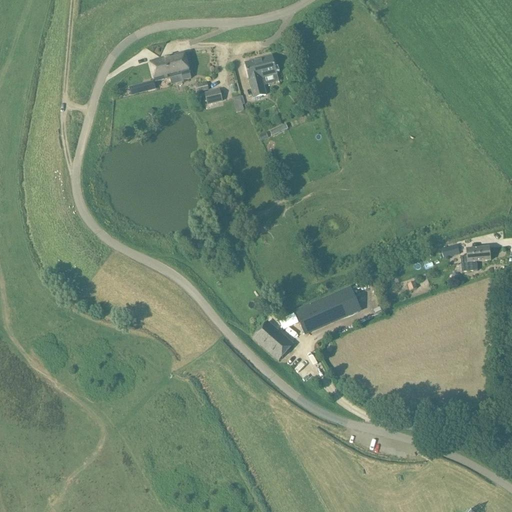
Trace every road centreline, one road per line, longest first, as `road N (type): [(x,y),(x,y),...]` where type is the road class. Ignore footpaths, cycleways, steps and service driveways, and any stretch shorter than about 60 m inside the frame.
road 1 (unclassified): [(378,431),(295,397),(175,275),(103,237),(76,192),(76,162),(100,82),(124,44),(150,29),(261,20),(310,0)]
road 2 (unclassified): [(500,446),(511,292)]
road 3 (unclassified): [(511,489),(431,447),(378,431)]
road 4 (unclassified): [(500,446),(404,427),(378,431)]
